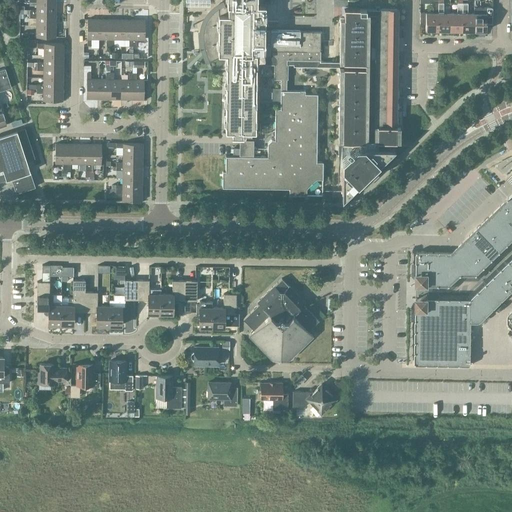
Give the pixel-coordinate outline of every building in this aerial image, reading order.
[(255,132),(256,59),(260,59),(260,64),(286,65),(286,64),(293,64),(293,66),(339,67),(339,62),(320,61),(320,60),(320,45),(313,45),(313,31),(300,31),(300,30),(271,30),(271,31),(265,30),(265,6),(257,6),(256,0),(226,0),(227,7),(221,7),(220,7),(220,15),(218,15),(210,15),(207,19),(205,22),(204,26),(203,30),(203,39),(204,47),(206,55),(208,59),(218,54),(226,55),(225,131),(231,131),(231,137),(251,137),(251,132),(255,132)] [(56,2),(36,2),(36,10),(29,10),(29,14),(55,13),(56,2)] [(437,30),(438,2),(433,2),(432,12),(420,12),(420,24),(425,24),(425,30),(437,30)] [(438,2),(437,30),(449,30),(450,12),(443,12),(443,2),(438,2)] [(456,12),(450,12),(449,30),(461,30),(462,3),(457,2),(456,12)] [(467,3),(462,3),(461,30),(473,30),(474,13),(467,13),(467,3)] [(375,6),(375,23),(398,23),(398,8),(379,8),(379,6),(375,6)] [(365,15),(366,8),(353,8),(344,7),(343,18),(339,18),(339,62),(339,67),(338,140),(342,140),(342,141),(367,141),(369,15),(365,15)] [(474,7),(474,13),(473,30),(486,30),(486,22),(492,23),(492,7),(474,7)] [(55,13),(29,14),(29,17),(36,17),(36,25),(55,25),(55,13)] [(98,38),(99,19),(87,19),(87,45),(91,45),(91,38),(98,38)] [(110,19),(99,19),(98,38),(106,39),(106,45),(110,45),(110,19)] [(110,19),(110,45),(114,45),(114,39),(121,39),(122,19),(110,19)] [(122,19),(121,39),(129,39),(129,46),(133,46),(133,19),(122,19)] [(145,20),(133,19),(133,46),(136,46),(137,39),(144,39),(145,20)] [(398,23),(375,23),(375,38),(397,38),(398,23)] [(29,37),(55,37),(55,25),(36,25),(36,33),(29,32),(29,33),(29,37)] [(397,38),(375,38),(375,52),(397,53),(397,38)] [(44,47),(44,54),(63,54),(63,43),(37,43),(37,47),(44,47)] [(397,53),(375,52),(374,67),(397,67),(397,53)] [(63,54),(44,54),(43,62),(37,62),(37,66),(63,66),(63,54)] [(63,66),(37,66),(36,70),(43,70),(43,77),(63,77),(63,66)] [(397,67),(374,67),(374,81),(397,82),(397,67)] [(0,69),(0,90),(11,87),(5,68),(0,69)] [(98,98),(98,79),(90,79),(90,72),(86,72),(86,98),(98,98)] [(98,98),(109,98),(109,72),(106,72),(105,79),(98,79),(98,98)] [(113,72),(109,72),(109,98),(121,98),(121,79),(113,79),(113,72)] [(128,79),(121,79),(121,98),(132,99),(132,72),(128,72),(128,79)] [(136,72),(132,72),(132,99),(144,99),(144,79),(136,79),(136,72)] [(36,85),(36,88),(62,89),(63,77),(43,77),(43,85),(36,85)] [(397,82),(374,81),(374,96),(396,96),(397,82)] [(62,89),(36,88),(36,89),(36,92),(43,93),(43,101),(62,101),(62,89)] [(321,133),(320,90),(284,90),(284,121),(304,121),(305,133),(321,133)] [(374,96),(374,111),(396,111),(396,96),(374,96)] [(396,111),(374,111),(374,125),(396,125),(396,111)] [(396,125),(374,125),(374,126),(374,130),(373,141),(396,141),(396,125)] [(0,135),(0,181),(5,180),(11,178),(30,171),(26,160),(32,158),(34,158),(25,128),(0,135)] [(212,151),(210,142),(202,144),(204,153),(212,151)] [(63,163),(62,170),(66,170),(67,144),(55,143),(55,163),(63,163)] [(123,147),(123,154),(142,155),(142,143),(116,143),(116,147),(123,147)] [(78,144),(67,144),(66,170),(70,170),(70,163),(78,163),(78,144)] [(78,144),(78,163),(85,163),(85,170),(89,170),(89,144),(78,144)] [(89,170),(93,170),(93,163),(101,163),(101,144),(89,144),(89,170)] [(341,168),(341,190),(350,190),(361,179),(364,182),(377,170),(374,167),(386,156),(386,147),(363,146),(341,168)] [(328,191),(329,149),(215,147),(214,189),(328,191)] [(142,155),(123,154),(122,162),(116,162),(116,166),(142,166),(142,155)] [(122,170),(122,177),(142,177),(142,166),(116,166),(116,170),(122,170)] [(11,178),(16,193),(35,187),(30,171),(11,178)] [(115,185),(115,189),(142,189),(142,177),(122,177),(122,185),(115,185)] [(142,189),(115,189),(115,192),(122,192),(122,200),(141,201),(142,189)] [(511,193),(493,212),(511,230),(511,193)] [(511,240),(511,230),(493,212),(484,221),(508,245),(511,240)] [(508,245),(484,221),(476,228),(500,253),(508,245)] [(476,228),(469,236),(492,260),(500,253),(476,228)] [(492,260),(469,236),(454,249),(478,274),(492,260)] [(452,252),(428,252),(428,263),(439,263),(438,286),(449,286),(461,275),(476,275),(478,274),(454,249),(452,252)] [(428,263),(428,252),(416,251),(416,274),(427,286),(438,286),(439,263),(428,263)] [(511,264),(509,261),(497,273),(511,288),(511,264)] [(113,265),(114,274),(115,274),(123,274),(124,274),(124,265),(113,265)] [(511,288),(497,273),(485,284),(501,301),(511,290),(511,288)] [(299,297),(281,278),(257,302),(259,303),(243,319),(253,329),(248,334),(272,359),(288,359),(312,335),(308,330),(318,320),(297,298),(299,297)] [(136,300),(136,279),(124,279),(124,294),(124,299),(136,300)] [(149,279),(136,279),(136,300),(148,300),(148,313),(160,313),(160,293),(160,290),(149,290),(149,279)] [(61,305),(61,324),(73,325),(73,311),(85,311),(85,291),(85,280),(73,280),(73,297),(68,297),(68,305),(61,305)] [(160,293),(160,313),(172,313),(173,300),(184,300),(184,280),(172,280),(172,294),(160,293)] [(197,280),(184,280),(184,300),(190,300),(196,301),(197,280)] [(61,324),(61,305),(61,302),(53,301),(53,294),(49,294),(49,281),(37,281),(36,311),(48,311),(48,324),(61,324)] [(485,284),(470,299),(470,322),(471,322),(479,322),(501,301),(485,284)] [(85,291),(85,311),(96,312),(96,325),(108,325),(109,305),(97,305),(97,291),(85,291)] [(236,313),(236,306),(236,293),(223,293),(223,307),(212,307),(211,327),(224,327),(224,325),(224,313),(236,313)] [(109,305),(108,325),(121,325),(121,305),(124,306),(124,299),(124,294),(113,294),(113,299),(109,299),(109,305)] [(470,322),(470,299),(427,298),(415,309),(415,364),(416,364),(470,365),(471,322),(470,322)] [(211,327),(212,307),(212,301),(199,301),(199,304),(196,303),(196,312),(199,312),(199,326),(211,327)] [(193,365),(217,365),(218,347),(194,346),(194,352),(193,352),(192,352),(191,353),(191,354),(190,354),(190,355),(190,356),(190,357),(191,357),(191,358),(192,358),(192,359),(193,359),(193,365)] [(3,357),(0,356),(0,382),(9,383),(9,367),(3,367),(3,357)] [(125,360),(109,360),(109,380),(125,380),(124,390),(132,390),(132,375),(125,375),(125,360)] [(53,363),(40,363),(40,372),(38,372),(38,383),(53,383),(53,380),(66,381),(66,368),(53,367),(53,363)] [(93,364),(77,364),(76,385),(92,385),(92,387),(100,387),(100,372),(94,372),(92,371),(93,364)] [(303,386),(311,377),(305,373),(298,381),(303,386)] [(185,407),(186,388),(171,388),(171,375),(156,375),(156,397),(166,397),(166,407),(185,407)] [(230,382),(208,382),(208,398),(223,398),(223,405),(237,405),(237,393),(230,392),(230,382)] [(287,412),(288,393),(282,393),(282,383),(260,382),(260,398),(273,398),(272,411),(287,412)] [(313,391),(293,391),(292,407),(303,407),(310,400),(320,412),(335,398),(321,384),(313,391)]
